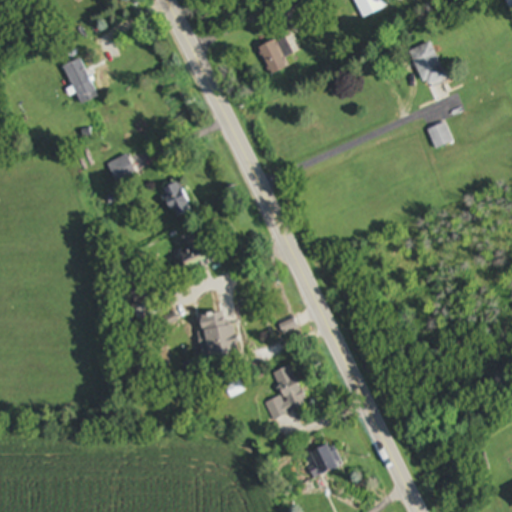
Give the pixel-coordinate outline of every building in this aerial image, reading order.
[(354,0),(364,19),(391,6),(388,0),(354,0)] [(293,56),(285,38),(260,49),(273,76),(290,68),(285,59),(293,56)] [(411,52),(426,89),(447,80),(432,44),(411,52)] [(63,68),(82,108),(101,99),(82,60),(63,68)] [(436,151),(453,144),(446,125),(429,132),(436,151)] [(124,180),(131,170),(116,160),(109,171),(124,180)] [(193,214),(181,183),(164,190),(176,221),(193,214)] [(191,274),(221,263),(214,243),(183,254),(191,274)] [(212,362),(241,357),(234,313),(204,317),(212,362)] [(284,397),(266,405),(273,421),(309,407),(293,368),(275,375),(284,397)]
